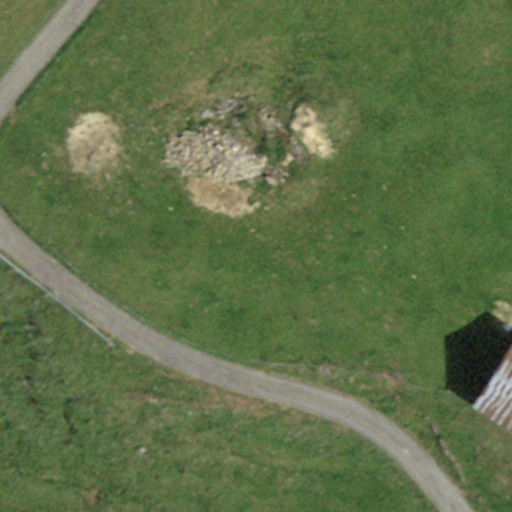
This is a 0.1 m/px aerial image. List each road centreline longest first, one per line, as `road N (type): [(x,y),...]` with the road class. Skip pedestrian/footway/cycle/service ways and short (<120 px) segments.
road 1 (track): [(456,511),(375,429),(338,409),(177,358),(86,301),(0,228)]
road 2 (track): [(0,104),(87,0)]
